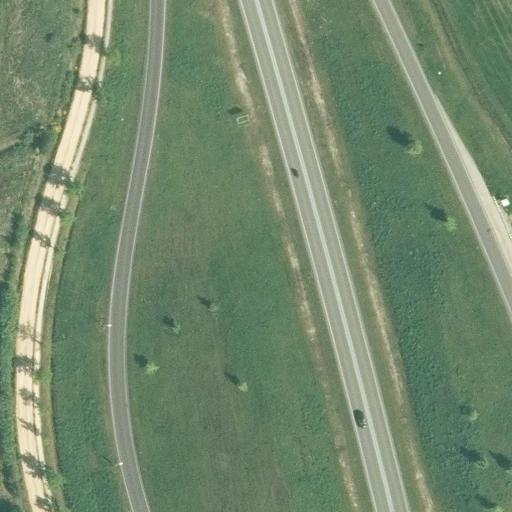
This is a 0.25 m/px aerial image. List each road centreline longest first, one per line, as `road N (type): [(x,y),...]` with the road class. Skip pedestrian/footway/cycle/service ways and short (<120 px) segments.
road 1 (trunk): [(255,0),(393,511)]
road 2 (track): [(97,0),(88,77),(32,263),(23,339),(22,416),(39,511)]
road 3 (trunk): [(156,0),(116,363),(125,456),(141,511)]
road 4 (trunk): [(511,300),(379,0)]
